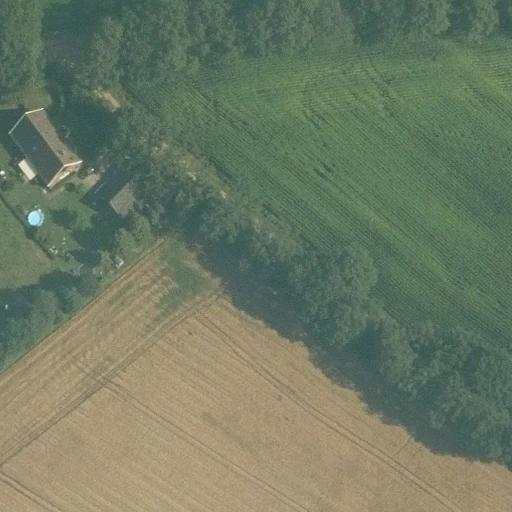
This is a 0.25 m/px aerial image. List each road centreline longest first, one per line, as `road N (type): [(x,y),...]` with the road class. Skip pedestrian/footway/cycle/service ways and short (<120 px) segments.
road 1 (track): [(60,47),(84,81),(408,353),(511,426)]
road 2 (track): [(60,47),(378,0)]
